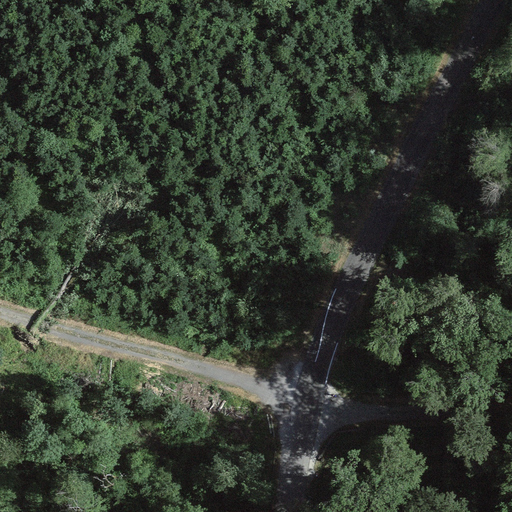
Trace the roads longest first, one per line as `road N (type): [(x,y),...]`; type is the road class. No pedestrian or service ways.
road 1 (unclassified): [(292,511),(301,408),(323,351),(499,0)]
road 2 (track): [(301,408),(0,300)]
road 3 (track): [(511,414),(298,425)]
